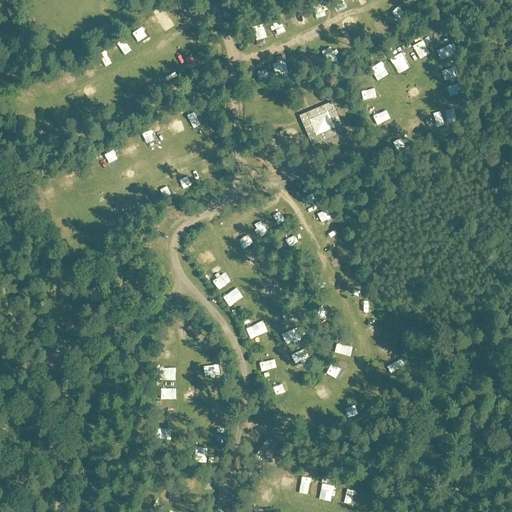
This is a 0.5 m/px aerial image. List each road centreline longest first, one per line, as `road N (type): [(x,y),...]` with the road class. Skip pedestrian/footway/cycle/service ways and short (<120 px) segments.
road 1 (track): [(209,0),(231,58),(235,197),(174,230),(169,247),(183,284),(215,313),(242,364),(243,408),(224,511)]
road 2 (track): [(232,220),(235,197),(407,125)]
road 3 (track): [(0,373),(58,344),(92,342),(187,287)]
road 4 (track): [(238,157),(286,196),(324,260)]
